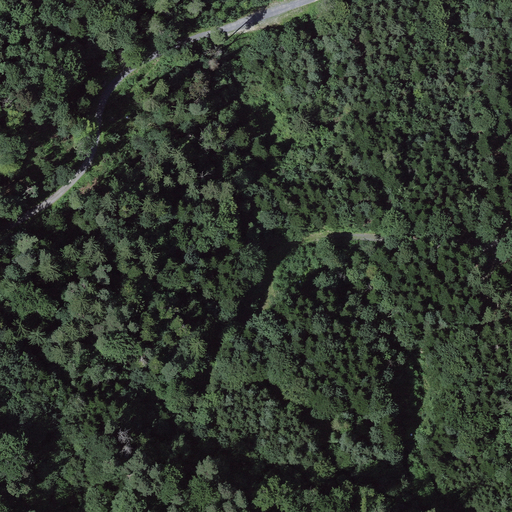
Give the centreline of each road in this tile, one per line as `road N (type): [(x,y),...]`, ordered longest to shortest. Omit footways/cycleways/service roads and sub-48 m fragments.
road 1 (track): [(0,231),(61,194),(90,161),(103,99),(132,64),(309,0)]
road 2 (track): [(186,385),(224,338),(262,313),(272,264),(287,247),(317,235),(491,246),(511,239)]
